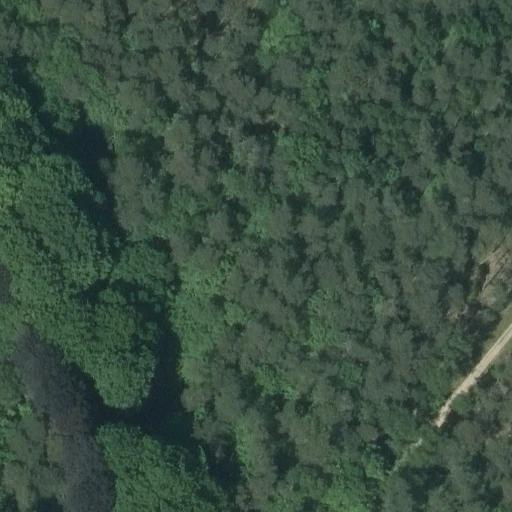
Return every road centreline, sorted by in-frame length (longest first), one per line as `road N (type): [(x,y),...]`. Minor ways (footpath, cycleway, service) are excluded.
road 1 (track): [(0,265),(113,511)]
road 2 (track): [(511,323),(363,511)]
